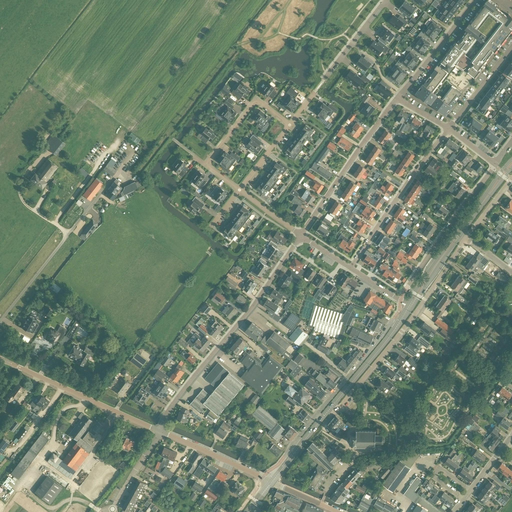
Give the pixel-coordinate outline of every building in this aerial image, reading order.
[(497,5),(490,0),(487,0),(482,7),(470,23),(469,23),(464,29),(467,31),(457,43),(455,42),(440,62),(445,65),(443,68),(449,72),(456,63),(457,64),(456,65),(463,70),(466,73),(467,72),(475,78),(485,65),(484,64),(493,52),(495,53),(511,30),(511,28),(511,27),(511,16),(508,14),(507,16),(496,7),(497,5)] [(453,0),(450,0),(448,3),(457,10),(460,5),(453,0)] [(405,1),(399,9),(409,16),(416,9),(405,1)] [(448,3),(444,7),(453,14),(457,10),(448,3)] [(444,7),(441,12),(450,19),(453,14),(444,7)] [(432,17),(439,22),(441,19),(446,23),(450,19),(441,12),(437,16),(434,14),(432,17)] [(388,22),(398,30),(402,26),(403,27),(408,22),(400,16),(397,19),(393,16),(388,22)] [(429,28),(438,35),(440,31),(441,29),(436,26),(438,23),(432,19),(427,26),(428,28),(429,28)] [(396,34),(385,26),(379,35),(380,36),(378,39),(385,44),(388,40),(386,38),(388,36),(393,39),(396,34)] [(435,38),(438,35),(429,28),(428,28),(426,31),(424,29),(420,33),(427,38),(429,36),(433,39),(435,38)] [(420,40),(418,43),(427,50),(429,46),(430,44),(425,40),(427,38),(420,33),(417,37),(420,40)] [(379,41),(381,42),(379,44),(379,43),(378,44),(374,41),(369,48),(378,55),(381,51),(385,53),(389,48),(380,41),(379,41)] [(409,48),(416,53),(418,51),(422,54),(424,53),(427,50),(418,43),(415,46),(412,44),(409,48)] [(406,57),(415,64),(418,61),(417,61),(419,59),(414,55),(416,53),(409,48),(408,47),(406,50),(408,51),(404,56),(406,58),(406,57)] [(371,67),(374,63),(368,58),(366,61),(361,57),(356,64),(366,71),(369,66),(371,67)] [(413,68),(415,64),(406,57),(406,58),(404,61),(401,58),(398,62),(404,67),(406,65),(411,69),(412,67),(413,68)] [(397,69),(394,72),(403,79),(406,75),(405,75),(407,73),(402,70),(404,67),(398,62),(394,67),(397,69)] [(422,84),(415,94),(427,103),(428,102),(446,116),(454,105),(453,105),(462,94),(453,87),(443,100),(432,92),(447,73),(442,69),(443,68),(445,65),(440,62),(434,69),(435,69),(423,85),(422,84)] [(511,71),(507,67),(503,72),(511,78),(511,71)] [(351,71),(345,78),(349,81),(348,82),(351,84),(352,83),(357,87),(362,80),(351,71)] [(403,79),(394,72),(392,75),(390,73),(386,77),(388,79),(392,83),(394,80),(399,83),(400,82),(401,82),(403,79)] [(510,79),(502,73),(499,78),(507,83),(510,79)] [(363,75),(361,78),(368,83),(370,80),(363,75)] [(507,83),(499,78),(496,82),(503,88),(504,89),(508,84),(507,83)] [(377,85),(374,89),(376,91),(380,93),(379,94),(385,99),(386,98),(387,98),(389,95),(389,94),(391,92),(385,87),(387,84),(382,80),(378,85),(377,84),(377,85)] [(503,88),(496,82),(492,86),(500,92),(503,88)] [(272,99),(273,97),(277,92),(273,89),(275,87),(274,87),(270,83),(269,83),(267,86),(266,85),(265,85),(263,88),(264,89),(262,92),(262,93),(263,93),(267,96),(268,97),(268,96),(272,99)] [(226,84),(222,90),(228,95),(230,92),(229,90),(226,88),(227,86),(226,84)] [(249,91),(246,89),(247,87),(247,88),(247,87),(244,85),(243,86),(240,84),(239,85),(240,85),(236,89),(235,88),(231,92),(240,99),(243,95),(245,96),(245,97),(245,96),(249,92),(249,91)] [(500,92),(492,86),(489,91),(497,96),(500,92)] [(299,93),(297,91),(291,87),(287,93),(288,94),(285,98),(284,98),(285,98),(284,98),(287,100),(296,107),(296,106),(299,102),(299,101),(295,99),(295,98),(299,93)] [(497,96),(489,91),(486,95),(493,101),(494,102),(498,97),(497,96)] [(366,104),(361,111),(368,116),(370,113),(371,113),(375,108),(370,104),(368,102),(368,103),(367,102),(370,98),(366,95),(362,101),(366,104)] [(493,101),(486,95),(482,99),(490,105),(493,101)] [(222,109),(224,111),(233,117),(237,112),(236,112),(233,110),(232,109),(230,107),(232,105),(231,104),(232,104),(234,101),(232,100),(229,98),(227,101),(226,100),(224,103),(225,104),(222,109),(222,108),(222,109)] [(490,105),(482,99),(479,104),(486,109),(487,109),(490,105)] [(283,105),(287,108),(292,112),(292,111),(293,111),(293,110),(293,111),(293,110),(295,107),(296,107),(295,107),(296,107),(287,100),(283,105),(282,104),(279,102),(277,105),(281,107),(283,105)] [(319,108),(328,114),(330,116),(331,116),(334,112),(335,113),(338,110),(333,107),(331,109),(323,103),(323,104),(322,103),(322,104),(320,107),(319,107),(319,108)] [(486,109),(479,104),(476,108),(485,115),(489,110),(487,109),(486,109)] [(320,116),(324,119),(328,114),(319,108),(316,113),(319,115),(319,116),(320,116)] [(224,111),(222,109),(221,109),(218,113),(217,112),(215,115),(220,119),(222,117),(229,122),(230,122),(230,121),(233,118),(233,117),(224,111)] [(248,121),(251,123),(254,119),(258,123),(259,123),(265,114),(260,110),(257,115),(255,117),(253,115),(248,121)] [(402,123),(400,128),(398,130),(395,133),(400,136),(403,130),(406,124),(403,122),(405,120),(405,121),(409,115),(401,110),(398,116),(398,117),(397,120),(396,122),(399,124),(401,122),(402,123)] [(471,120),(466,126),(471,130),(479,120),(474,116),(475,115),(472,113),(468,118),(471,120)] [(263,132),(267,127),(265,125),(270,118),(270,117),(269,117),(266,114),(265,114),(259,123),(258,123),(256,125),(257,125),(261,129),(260,130),(263,132)] [(410,124),(411,124),(413,125),(418,128),(421,122),(414,118),(410,124)] [(503,127),(509,131),(511,126),(504,120),(503,119),(499,124),(498,123),(496,126),(500,129),(503,127)] [(483,123),(479,120),(471,130),(476,133),(479,129),(482,131),(487,124),(484,122),(483,123)] [(356,122),(354,124),(352,127),(360,133),(363,128),(356,122)] [(409,132),(412,127),(406,124),(403,130),(406,132),(407,131),(409,132)] [(303,127),(301,129),(310,135),(314,131),(312,130),(306,125),(305,126),(304,128),(303,127)] [(434,129),(427,125),(423,131),(426,132),(424,135),(429,138),(434,129)] [(483,139),(488,143),(495,134),(496,133),(491,129),(492,128),(489,126),(485,131),(488,133),(483,139)] [(356,137),(360,133),(352,127),(351,129),(349,131),(350,132),(356,137)] [(197,136),(201,139),(206,143),(209,139),(211,141),(211,140),(215,136),(215,135),(212,133),(213,132),(213,131),(210,129),(209,130),(206,128),(205,129),(206,129),(202,133),(200,132),(197,136)] [(299,134),(307,140),(310,135),(301,129),(300,130),(301,131),(299,133),(299,134)] [(386,130),(382,135),(388,139),(391,134),(386,130)] [(131,140),(136,144),(140,140),(131,133),(129,135),(132,138),(131,140)] [(296,136),(295,137),(304,144),(307,140),(299,134),(297,136),(296,136)] [(499,138),(495,134),(488,143),(493,146),(497,140),(500,142),(504,137),(501,135),(499,138)] [(250,139),(251,140),(247,144),(247,145),(250,147),(249,149),(252,151),(253,150),(256,152),(257,152),(257,151),(260,147),(261,147),(260,146),(258,145),(261,141),(253,135),(250,139)] [(389,142),(392,144),(393,142),(391,140),(390,141),(388,139),(382,135),(378,140),(384,144),(386,141),(389,143),(389,142)] [(293,142),(300,148),(304,144),(295,137),(294,139),(295,140),(293,142)] [(338,143),(348,150),(352,143),(342,137),(338,143)] [(57,138),(49,149),(56,154),(64,143),(59,139),(57,138)] [(443,142),(447,146),(441,155),(438,153),(436,156),(441,159),(443,158),(447,151),(454,143),(449,139),(448,140),(446,138),(443,142)] [(414,143),(422,148),(424,145),(417,139),(414,143)] [(290,144),(288,146),(299,154),(302,149),(300,148),(293,142),(292,142),(292,143),(291,145),(290,144)] [(336,146),(330,142),(327,146),(334,150),(336,146)] [(450,154),(453,150),(455,152),(459,146),(454,143),(447,151),(450,154)] [(376,145),(372,151),(378,154),(381,149),(376,145)] [(299,154),(288,146),(287,147),(288,148),(286,151),(286,150),(286,151),(292,156),(290,158),(293,161),(299,154)] [(316,162),(311,168),(328,179),(329,177),(330,177),(332,173),(319,164),(330,149),(326,146),(315,162),(316,162)] [(467,153),(464,150),(457,159),(465,165),(472,156),(469,154),(467,152),(467,153)] [(221,156),(222,156),(233,165),(233,164),(236,160),(238,161),(240,158),(234,154),(232,156),(225,151),(225,152),(224,152),(225,152),(224,152),(222,156),(221,156)] [(372,151),(369,156),(374,159),(378,154),(372,151)] [(409,151),(405,156),(411,160),(415,155),(409,151)] [(454,159),(457,156),(453,153),(449,159),(450,160),(447,163),(449,165),(454,158),(454,159)] [(408,165),(411,160),(405,156),(405,157),(403,155),(402,156),(401,157),(403,159),(402,161),(408,165)] [(224,166),(222,169),(228,173),(230,170),(229,169),(232,165),(233,165),(222,156),(221,156),(218,161),(222,164),(224,166)] [(371,165),(374,159),(369,156),(365,161),(371,165)] [(48,158),(40,169),(43,172),(42,173),(43,173),(39,179),(37,177),(35,180),(36,180),(34,182),(42,188),(47,182),(46,182),(58,167),(48,158)] [(434,158),(424,171),(428,173),(429,171),(434,175),(438,171),(435,170),(440,163),(434,158)] [(458,162),(454,159),(454,158),(449,165),(453,168),(458,162)] [(182,177),(184,174),(188,169),(185,166),(186,164),(186,163),(185,163),(181,160),(181,159),(180,160),(178,162),(177,161),(175,164),(174,164),(174,165),(175,164),(176,165),(174,168),(173,168),(173,169),(174,169),(178,172),(179,173),(178,174),(182,177)] [(398,162),(397,164),(396,165),(399,166),(404,170),(408,165),(402,161),(400,164),(398,162)] [(394,162),(392,164),(395,166),(394,167),(397,169),(395,171),(401,175),(404,170),(399,166),(396,165),(397,164),(394,162)] [(465,168),(471,173),(473,170),(477,174),(484,166),(479,162),(476,166),(475,165),(472,168),(468,165),(465,168)] [(272,166),(281,173),(283,175),(286,170),(288,168),(281,163),(280,165),(277,163),(276,163),(275,166),(274,165),(272,166)] [(103,169),(112,176),(116,171),(107,164),(103,169)] [(368,174),(364,171),(366,169),(360,165),(357,170),(366,177),(368,174)] [(270,171),(278,177),(281,173),(272,166),(271,168),(272,169),(270,171)] [(85,177),(88,173),(81,167),(78,170),(85,177)] [(30,179),(34,182),(36,180),(35,180),(37,177),(39,179),(43,173),(42,173),(43,172),(40,169),(36,174),(35,173),(34,173),(33,174),(31,172),(28,175),(32,177),(30,179)] [(365,179),(366,177),(357,170),(353,175),(359,179),(361,177),(365,179)] [(193,180),(192,180),(192,181),(193,181),(197,184),(198,185),(197,186),(201,189),(207,181),(203,178),(205,176),(205,175),(205,176),(205,175),(204,175),(200,172),(200,171),(199,171),(199,172),(197,174),(196,173),(196,174),(193,176),(193,177),(195,178),(193,180)] [(267,173),(266,175),(276,183),(279,179),(278,177),(270,171),(270,172),(268,174),(267,173)] [(307,171),(305,173),(304,175),(312,181),(315,177),(307,171)] [(71,174),(66,179),(69,181),(64,186),(70,190),(78,181),(71,174)] [(263,180),(273,187),(276,183),(266,175),(264,177),(265,177),(264,180),(263,180)] [(83,194),(90,200),(103,185),(96,179),(83,194)] [(122,190),(123,189),(117,184),(119,181),(116,179),(114,182),(111,185),(117,189),(117,188),(121,191),(122,190)] [(260,182),(259,184),(268,190),(269,192),(273,187),(263,180),(261,183),(260,182)] [(426,192),(423,190),(424,189),(421,187),(423,184),(417,180),(414,185),(420,189),(422,191),(422,192),(425,194),(426,192)] [(454,183),(448,189),(454,193),(453,195),(455,197),(456,195),(459,198),(465,190),(461,187),(464,184),(458,180),(455,184),(454,183)] [(313,187),(313,188),(319,193),(324,186),(317,181),(317,182),(315,181),(311,186),(313,187)] [(351,181),(348,186),(353,190),(357,185),(351,181)] [(386,185),(385,186),(385,187),(391,190),(394,186),(387,181),(385,184),(386,185)] [(440,187),(432,181),(430,184),(438,190),(440,187)] [(117,197),(118,198),(119,198),(123,196),(127,194),(134,191),(133,190),(138,188),(142,186),(137,182),(135,183),(135,182),(124,187),(123,189),(120,193),(119,194),(120,196),(117,197)] [(268,197),(264,195),(268,190),(259,184),(258,185),(259,186),(257,188),(257,189),(256,189),(257,189),(263,193),(261,196),(266,200),(268,197)] [(111,185),(108,189),(109,191),(106,195),(113,200),(116,196),(118,193),(119,194),(120,191),(121,191),(117,188),(117,189),(111,185)] [(382,191),(382,192),(387,195),(391,190),(385,187),(382,185),(379,189),(382,191)] [(416,194),(420,189),(414,185),(411,190),(416,194)] [(348,186),(344,191),(350,195),(353,190),(348,186)] [(219,201),(219,202),(220,201),(222,198),(223,199),(223,200),(223,199),(225,197),(226,197),(226,196),(225,196),(224,195),(226,192),(226,193),(227,192),(226,192),(222,189),(222,188),(221,188),(219,190),(216,187),(212,192),(216,195),(214,197),(214,198),(219,201)] [(310,194),(309,195),(308,194),(310,192),(306,189),(301,197),(305,199),(306,199),(306,200),(311,203),(315,198),(310,194)] [(411,190),(407,195),(413,199),(416,194),(411,190)] [(347,200),(350,195),(344,191),(341,196),(347,200)] [(373,198),(376,200),(381,204),(382,204),(384,201),(383,201),(385,199),(379,195),(378,195),(377,196),(376,196),(376,197),(375,197),(374,197),(374,196),(373,197),(373,198)] [(410,204),(413,199),(407,195),(404,200),(410,204)] [(205,204),(204,203),(195,197),(192,201),(194,202),(193,202),(190,207),(189,207),(190,207),(192,210),(191,211),(194,213),(194,214),(195,213),(196,212),(198,214),(199,214),(202,209),(203,209),(202,208),(205,204)] [(294,211),(298,213),(296,216),(300,219),(306,210),(302,207),(301,207),(300,206),(303,202),(295,197),(292,201),(298,205),(294,211)] [(438,207),(440,208),(436,214),(439,217),(442,213),(445,215),(448,210),(442,206),(442,205),(443,205),(445,202),(439,199),(438,201),(441,203),(438,207)] [(378,209),(381,204),(376,200),(372,205),(378,209)] [(336,201),(333,206),(338,210),(342,205),(336,201)] [(240,208),(239,210),(249,218),(252,214),(249,211),(243,206),(243,207),(242,207),(243,207),(241,209),(240,208)] [(333,217),(335,215),(338,210),(333,206),(329,211),(331,212),(329,215),(333,217)] [(364,210),(367,213),(373,217),(376,212),(366,206),(364,210)] [(402,215),(405,210),(400,206),(397,211),(402,215)] [(236,215),(246,222),(249,218),(239,210),(237,212),(238,212),(236,215)] [(370,221),(373,217),(367,213),(364,210),(361,215),(370,221)] [(393,216),(399,220),(402,222),(403,220),(405,221),(407,219),(405,218),(405,217),(402,215),(397,211),(393,216)] [(327,214),(325,218),(323,221),(329,225),(331,222),(331,221),(336,224),(338,220),(328,213),(327,214)] [(339,221),(343,224),(347,219),(348,218),(349,215),(347,214),(345,216),(342,220),(340,219),(339,221)] [(233,217),(232,219),(241,225),(240,225),(242,227),(246,222),(236,215),(234,218),(233,217)] [(504,226),(508,221),(499,215),(496,221),(504,226)] [(241,225),(232,219),(231,220),(232,221),(230,223),(230,224),(239,231),(240,229),(242,227),(240,225),(241,225)] [(360,219),(357,224),(359,225),(364,229),(367,225),(360,219)] [(93,220),(81,234),(86,238),(91,232),(92,233),(94,231),(99,226),(97,225),(98,224),(93,220)] [(395,230),(398,232),(401,227),(391,220),(387,225),(395,230)] [(322,222),(320,225),(317,230),(325,236),(329,231),(327,230),(329,227),(322,222)] [(362,233),(364,229),(359,225),(357,224),(355,222),(353,224),(354,225),(353,227),(362,233)] [(433,233),(436,227),(430,223),(428,226),(425,224),(424,227),(433,233)] [(227,225),(225,227),(234,234),(237,230),(230,224),(229,224),(228,226),(227,225)] [(387,225),(384,229),(392,235),(395,230),(387,225)] [(422,230),(425,231),(423,234),(429,238),(433,233),(424,227),(420,225),(419,227),(422,229),(422,230)] [(234,234),(225,227),(224,229),(225,230),(223,232),(223,233),(229,237),(232,240),(236,235),(234,234)] [(410,231),(407,228),(402,234),(406,237),(410,231)] [(497,229),(495,228),(494,230),(500,235),(506,239),(508,236),(502,232),(497,229)] [(270,232),(267,237),(270,239),(274,242),(276,239),(283,244),(285,241),(286,242),(287,239),(287,238),(278,231),(275,235),(270,232)] [(489,231),(485,236),(496,244),(499,240),(498,240),(500,237),(497,234),(496,236),(489,231)] [(382,233),(379,238),(387,243),(390,239),(382,233)] [(343,248),(344,249),(348,243),(350,240),(341,234),(337,240),(341,243),(339,245),(340,246),(340,247),(343,249),(343,248)] [(413,235),(410,238),(417,243),(420,239),(413,235)] [(384,248),(387,243),(379,238),(376,243),(384,248)] [(352,241),(350,240),(348,243),(344,249),(349,252),(355,243),(352,241)] [(270,247),(268,250),(276,255),(280,251),(276,248),(278,246),(271,241),(268,245),(270,247)] [(414,246),(412,249),(419,253),(422,248),(415,243),(413,246),(414,246)] [(411,259),(412,256),(415,258),(419,253),(412,249),(411,248),(407,253),(399,247),(396,252),(403,257),(404,255),(406,255),(411,259)] [(268,250),(266,248),(265,249),(264,250),(263,251),(262,252),(262,253),(261,256),(268,261),(270,258),(273,260),(276,255),(268,250)] [(382,254),(381,255),(384,257),(387,253),(379,248),(377,251),(382,254)] [(372,258),(374,255),(366,250),(364,254),(366,255),(363,261),(368,264),(372,258)] [(407,260),(403,257),(396,252),(393,257),(395,258),(396,256),(401,259),(400,260),(405,263),(407,260)] [(474,255),(470,261),(476,265),(480,260),(474,255)] [(379,259),(375,257),(374,259),(372,258),(368,264),(373,267),(379,259)] [(259,264),(257,267),(265,272),(269,267),(265,265),(267,262),(261,258),(257,263),(259,264)] [(297,275),(301,277),(305,271),(302,269),(301,269),(304,264),(300,262),(294,259),(290,265),(299,272),(297,275)] [(470,261),(466,266),(476,273),(477,271),(481,274),(484,271),(476,265),(470,261)] [(397,262),(394,267),(391,271),(387,277),(393,280),(395,277),(398,279),(401,275),(398,273),(400,270),(396,268),(399,263),(397,262)] [(383,263),(379,268),(384,272),(383,274),(387,277),(391,271),(387,268),(388,266),(383,263)] [(262,277),(265,272),(257,267),(254,272),(252,270),(250,273),(257,277),(259,275),(262,277)] [(305,276),(310,280),(316,272),(310,268),(305,276)] [(284,273),(278,283),(285,288),(292,278),(297,282),(301,284),(301,278),(300,277),(301,277),(291,270),(287,275),(284,273)] [(496,276),(505,283),(503,285),(505,287),(510,281),(499,272),(496,276)] [(472,273),(470,276),(477,282),(479,279),(472,273)] [(319,289),(321,291),(323,288),(324,286),(322,284),(326,279),(319,275),(313,283),(320,288),(319,289)] [(353,290),(358,283),(344,275),(338,284),(345,288),(346,286),(353,290)] [(228,276),(226,279),(236,286),(238,283),(228,276)] [(456,281),(464,287),(468,282),(459,276),(456,281)] [(475,284),(477,282),(470,276),(468,279),(475,284)] [(249,278),(246,283),(254,288),(257,283),(249,278)] [(464,287),(456,281),(452,286),(454,288),(453,289),(457,292),(457,291),(460,294),(464,287)] [(49,286),(49,287),(49,288),(49,289),(49,290),(50,291),(51,291),(56,295),(61,289),(52,282),(49,286)] [(226,284),(235,291),(237,288),(228,282),(226,284)] [(241,287),(243,288),(251,293),(254,288),(246,283),(245,286),(243,285),(241,287)] [(326,290),(323,288),(321,291),(319,293),(325,297),(327,294),(331,296),(336,288),(330,284),(326,290)] [(283,295),(274,289),(270,295),(280,302),(282,299),(281,298),(283,295)] [(216,306),(219,302),(221,303),(226,297),(218,291),(210,302),(216,306)] [(247,299),(239,293),(236,291),(235,294),(237,295),(237,296),(238,297),(236,299),(243,304),(247,299)] [(374,293),(370,291),(364,301),(366,302),(364,304),(372,309),(380,298),(376,295),(374,293)] [(457,293),(455,296),(462,301),(465,303),(467,300),(457,293)] [(445,296),(441,301),(447,306),(451,300),(445,296)] [(388,303),(380,298),(373,308),(376,310),(379,307),(384,310),(388,303)] [(263,306),(274,313),(278,306),(267,299),(263,306)] [(447,307),(447,306),(441,301),(437,306),(440,308),(435,315),(439,318),(447,307)] [(206,303),(201,310),(206,315),(212,308),(206,303)] [(388,303),(384,310),(383,311),(387,313),(392,305),(388,303)] [(344,314),(315,305),(308,326),(313,330),(338,338),(342,324),(346,325),(346,324),(348,319),(354,307),(350,305),(344,314)] [(227,306),(222,312),(230,318),(234,314),(235,314),(238,311),(232,306),(230,308),(227,306)] [(293,331),(302,318),(292,312),(283,324),(293,331)] [(35,316),(31,314),(30,316),(29,316),(27,320),(26,320),(24,324),(22,328),(29,332),(30,330),(34,332),(38,324),(35,322),(36,320),(34,318),(35,316)] [(273,318),(275,320),(278,322),(281,317),(275,314),(273,318)] [(475,314),(469,321),(473,324),(478,316),(475,314)] [(208,330),(201,324),(205,320),(201,317),(196,324),(199,327),(202,329),(206,333),(208,330)] [(369,317),(367,320),(380,328),(383,323),(374,319),(374,320),(369,317)] [(378,332),(380,328),(367,320),(366,321),(363,319),(361,323),(370,327),(370,328),(378,332)] [(445,330),(451,335),(454,330),(444,322),(443,323),(438,319),(436,322),(445,329),(445,330)] [(217,322),(215,320),(211,325),(213,327),(213,326),(219,332),(224,327),(217,322)] [(69,331),(73,334),(78,328),(80,324),(76,321),(69,331)] [(432,332),(434,334),(437,331),(425,322),(421,328),(424,330),(423,331),(429,336),(432,332)] [(252,323),(249,327),(260,336),(263,331),(252,323)] [(215,337),(219,332),(213,326),(213,327),(209,331),(215,337)] [(298,326),(290,337),(299,345),(307,334),(298,326)] [(369,346),(369,345),(370,345),(371,343),(371,342),(371,341),(372,341),(373,338),(373,337),(349,326),(346,332),(353,335),(352,337),(357,339),(357,340),(369,346)] [(199,327),(197,329),(204,335),(206,333),(202,329),(199,327)] [(256,340),(260,336),(249,327),(245,331),(256,340)] [(54,330),(52,329),(49,332),(50,332),(47,336),(51,339),(50,340),(53,342),(56,339),(59,341),(65,333),(62,331),(61,333),(55,329),(54,330)] [(444,337),(454,344),(457,341),(447,333),(442,329),(440,332),(444,336),(444,337)] [(193,334),(197,337),(207,346),(208,344),(209,344),(211,341),(205,336),(203,339),(196,333),(193,330),(191,332),(193,334)] [(274,331),(268,338),(266,341),(267,341),(290,360),(293,356),(286,350),(290,345),(274,331)] [(325,346),(329,339),(322,335),(318,343),(325,346)] [(207,346),(197,337),(193,342),(190,340),(188,343),(198,351),(200,348),(203,351),(206,348),(205,348),(207,346)] [(249,346),(248,344),(246,343),(246,342),(240,337),(235,343),(243,349),(245,346),(247,348),(249,346)] [(409,343),(404,349),(413,357),(418,351),(422,345),(419,342),(413,337),(409,343)] [(189,344),(181,338),(178,342),(185,348),(189,344)] [(423,341),(432,349),(434,347),(425,339),(423,341)] [(258,345),(266,352),(268,349),(260,342),(258,345)] [(237,353),(239,354),(243,349),(235,343),(231,348),(237,353)] [(329,349),(325,346),(319,343),(316,349),(326,354),(326,353),(329,349)] [(69,355),(77,360),(80,356),(83,350),(79,348),(79,347),(77,346),(76,347),(74,345),(69,355)] [(448,355),(452,350),(446,345),(442,351),(448,355)] [(85,347),(83,350),(80,356),(77,360),(77,361),(83,365),(89,354),(92,355),(94,351),(85,347)] [(350,353),(351,355),(352,354),(353,355),(353,356),(358,360),(363,353),(357,348),(355,347),(353,350),(350,353)] [(104,358),(109,351),(104,348),(100,355),(104,358)] [(249,350),(247,353),(259,363),(261,360),(249,350)] [(187,360),(188,359),(193,363),(196,359),(192,356),(193,355),(189,351),(188,353),(187,352),(183,357),(187,360)] [(137,352),(133,357),(143,365),(147,360),(137,352)] [(293,359),(299,364),(305,357),(298,352),(293,359)] [(262,365),(259,363),(247,353),(245,356),(240,361),(248,368),(241,377),(262,394),(284,367),(270,355),(262,365)] [(352,354),(351,355),(346,361),(352,366),(358,360),(353,356),(353,355),(352,354)] [(171,360),(166,356),(164,355),(160,361),(162,362),(161,363),(166,366),(171,360)] [(400,355),(398,357),(397,357),(396,359),(396,360),(402,365),(404,363),(407,365),(409,362),(416,367),(419,363),(411,357),(408,361),(400,355)] [(352,366),(346,361),(343,359),(337,366),(346,373),(352,366)] [(287,365),(293,370),(290,373),(294,377),(302,368),(291,360),(287,365)] [(203,389),(189,405),(201,414),(207,406),(218,415),(244,385),(218,363),(205,378),(215,386),(216,387),(210,395),(203,389)] [(184,372),(177,366),(176,368),(174,367),(172,370),(174,372),(181,377),(184,372)] [(386,373),(385,374),(392,379),(394,376),(397,378),(400,375),(407,380),(409,377),(399,369),(397,372),(396,373),(389,368),(387,371),(386,371),(386,372),(386,373)] [(159,369),(156,373),(162,378),(165,374),(159,369)] [(327,389),(330,392),(337,384),(335,382),(339,377),(328,369),(323,375),(320,373),(319,374),(315,370),(312,374),(328,388),(327,389)] [(177,381),(181,377),(174,372),(172,374),(172,373),(170,376),(177,381)] [(153,377),(160,381),(162,378),(156,373),(153,377)] [(113,376),(107,384),(111,388),(113,386),(114,387),(113,389),(122,396),(131,384),(122,377),(117,383),(115,382),(118,379),(113,376)] [(322,400),(328,393),(322,389),(322,388),(310,379),(305,386),(317,396),(317,395),(322,400)] [(386,383),(381,379),(376,385),(384,391),(387,388),(389,390),(393,385),(388,380),(386,383)] [(161,381),(157,386),(168,394),(170,391),(167,389),(169,387),(161,381)] [(16,399),(24,389),(18,384),(10,394),(9,393),(5,399),(10,403),(15,398),(16,399)] [(143,388),(145,389),(144,390),(148,392),(151,394),(153,391),(161,397),(163,395),(166,397),(168,394),(157,386),(155,389),(154,388),(153,389),(148,386),(147,386),(145,385),(143,388)] [(285,390),(292,396),(292,395),(295,397),(295,398),(302,404),(310,394),(302,388),(298,394),(295,391),(296,390),(289,385),(285,390)] [(501,398),(503,396),(507,390),(502,387),(498,392),(501,395),(499,397),(501,398)] [(146,396),(148,392),(144,390),(141,388),(133,400),(142,406),(148,397),(146,396)] [(511,394),(507,390),(503,396),(508,400),(511,394)] [(33,410),(35,412),(45,399),(41,396),(36,403),(37,404),(33,410)] [(286,400),(293,407),(297,402),(289,396),(286,400)] [(49,402),(45,399),(35,412),(34,413),(37,415),(42,408),(43,409),(49,402)] [(252,415),(271,430),(269,432),(278,440),(283,434),(291,441),(298,432),(287,423),(283,428),(277,422),(278,420),(259,405),(252,415)] [(482,406),(477,411),(482,415),(486,410),(482,406)] [(187,419),(186,418),(189,411),(182,408),(181,411),(180,411),(177,419),(186,423),(187,422),(188,420),(187,419)] [(305,423),(311,416),(303,409),(297,416),(305,423)] [(502,419),(499,423),(507,428),(511,422),(504,417),(505,415),(499,410),(496,414),(502,419)] [(191,413),(196,418),(200,421),(202,419),(193,411),(192,411),(191,413)] [(58,458),(58,457),(53,453),(49,458),(49,459),(47,461),(69,478),(83,460),(93,448),(80,438),(92,421),(84,415),(81,413),(78,417),(81,419),(69,434),(78,441),(62,461),(58,458)] [(206,416),(213,421),(215,423),(218,420),(209,413),(206,416)] [(336,415),(331,421),(338,427),(341,430),(344,426),(341,424),(343,421),(336,415)] [(236,419),(233,424),(237,427),(242,419),(238,417),(236,420),(236,419)] [(15,421),(9,428),(12,431),(18,424),(17,424),(15,421)] [(103,426),(101,424),(97,421),(89,432),(88,431),(82,438),(93,446),(101,436),(98,433),(103,426)] [(215,434),(219,436),(228,424),(224,421),(221,427),(220,426),(215,434)] [(331,421),(327,425),(335,431),(338,427),(331,421)] [(228,424),(219,436),(223,439),(228,432),(227,432),(231,426),(228,424)] [(504,436),(499,432),(501,430),(496,426),(494,428),(490,433),(500,440),(504,436)] [(27,431),(24,428),(16,437),(20,440),(27,431)] [(259,440),(263,434),(258,430),(254,436),(259,440)] [(352,433),(351,436),(350,436),(350,443),(352,443),(352,447),(356,447),(355,448),(356,448),(356,447),(358,448),(358,449),(361,449),(361,448),(370,448),(370,449),(372,449),(372,448),(374,448),(375,448),(376,448),(375,447),(375,444),(382,444),(384,441),(384,438),(382,435),(375,435),(375,432),(376,431),(375,431),(357,431),(356,431),(356,433),(352,433)] [(40,433),(10,474),(18,480),(48,439),(40,433)] [(490,433),(487,438),(496,445),(500,440),(490,433)] [(464,440),(468,443),(475,448),(476,446),(470,441),(461,434),(459,437),(462,440),(464,440)] [(120,439),(118,443),(121,444),(120,444),(123,446),(125,446),(124,449),(128,451),(131,445),(133,445),(135,441),(129,439),(129,438),(128,438),(128,436),(126,436),(125,436),(124,436),(122,440),(120,439)] [(241,436),(237,445),(245,449),(250,440),(249,440),(247,439),(241,436)] [(2,438),(0,441),(0,451),(1,453),(9,443),(2,438)] [(486,438),(484,440),(486,441),(484,443),(482,442),(481,444),(485,448),(487,446),(492,450),(496,445),(487,438),(486,438)] [(272,442),(267,447),(269,449),(269,450),(277,457),(282,451),(272,442)] [(334,464),(342,455),(335,448),(338,445),(335,442),(332,446),(334,449),(327,456),(334,464)] [(309,456),(319,464),(320,465),(321,465),(327,471),(329,469),(334,464),(327,456),(313,443),(307,448),(309,451),(308,452),(307,451),(305,453),(309,456)] [(165,465),(166,461),(171,450),(165,447),(161,455),(165,457),(162,463),(161,463),(158,469),(160,470),(159,473),(161,473),(165,465)] [(177,453),(171,450),(166,461),(169,462),(170,459),(174,460),(177,453)] [(481,462),(485,456),(477,450),(473,456),(481,462)] [(204,457),(196,452),(189,461),(193,464),(192,465),(191,465),(188,471),(192,474),(197,467),(204,457)] [(457,456),(449,466),(454,470),(458,465),(459,465),(460,463),(457,461),(462,455),(460,453),(457,456)] [(417,458),(412,455),(411,454),(404,457),(403,456),(400,460),(382,484),(393,492),(410,468),(417,458)] [(453,457),(451,459),(449,457),(444,463),(449,466),(457,456),(455,454),(453,458),(453,457)] [(200,476),(199,476),(203,469),(206,471),(207,471),(211,464),(211,463),(209,461),(207,461),(204,459),(193,474),(198,477),(199,477),(200,476)] [(377,463),(374,459),(366,463),(369,467),(377,463)] [(459,474),(464,478),(475,462),(476,463),(476,462),(473,460),(469,466),(468,468),(467,468),(465,470),(463,468),(459,474)] [(127,465),(123,462),(119,467),(123,470),(127,465)] [(464,478),(468,481),(473,476),(470,474),(472,472),(472,471),(475,467),(477,469),(480,466),(476,463),(475,462),(464,478)] [(497,469),(502,472),(507,466),(502,463),(497,469)] [(210,473),(213,475),(217,468),(211,464),(207,471),(210,473),(209,473),(210,474),(210,473)] [(319,464),(306,485),(316,490),(326,473),(327,471),(321,465),(320,465),(319,464)] [(366,470),(361,464),(355,468),(351,473),(357,478),(360,475),(366,470)] [(379,475),(383,479),(394,467),(391,465),(388,469),(386,467),(379,475)] [(502,472),(507,476),(511,470),(507,466),(502,472)] [(162,472),(161,473),(164,476),(165,474),(169,478),(173,474),(165,467),(162,472)] [(224,481),(227,476),(220,471),(208,488),(214,492),(219,496),(224,488),(227,484),(228,484),(224,481)] [(353,482),(354,483),(357,484),(358,483),(355,481),(357,478),(351,473),(347,477),(353,482)] [(50,504),(62,487),(46,476),(34,493),(50,504)] [(441,511),(442,511),(434,506),(434,505),(432,504),(427,500),(427,501),(421,496),(420,496),(418,495),(419,494),(415,491),(423,480),(417,476),(409,486),(409,487),(404,494),(418,505),(412,511),(441,511)] [(186,482),(178,477),(173,484),(182,489),(186,482)] [(341,483),(348,488),(353,482),(347,477),(341,483)] [(423,484),(426,486),(424,488),(429,492),(434,484),(429,481),(426,479),(423,484)] [(138,480),(135,485),(143,489),(146,484),(138,480)] [(492,491),(494,488),(498,491),(501,486),(499,484),(494,480),(492,482),(490,481),(486,486),(492,491)] [(196,482),(192,487),(200,492),(204,487),(196,482)] [(231,490),(232,491),(231,491),(239,497),(242,493),(244,490),(243,489),(244,488),(236,482),(231,490)] [(350,490),(348,488),(341,483),(339,487),(348,493),(350,490)] [(366,490),(357,486),(357,485),(357,484),(354,483),(354,485),(353,485),(354,486),(357,487),(355,489),(364,494),(366,490)] [(431,494),(433,491),(435,494),(439,488),(434,484),(429,492),(431,494)] [(135,485),(133,489),(141,494),(143,489),(135,485)] [(488,496),(490,497),(494,493),(492,491),(486,486),(482,491),(488,496)] [(339,487),(336,490),(345,497),(346,496),(348,493),(339,487)] [(208,488),(204,494),(210,498),(214,492),(208,488)] [(133,489),(130,494),(138,498),(141,494),(133,489)] [(295,511),(297,510),(302,501),(291,495),(284,493),(277,490),(273,499),(273,500),(274,500),(273,502),(275,503),(274,505),(272,508),(277,511),(278,510),(282,511),(295,511)] [(345,497),(336,490),(330,497),(340,503),(345,497)] [(478,496),(480,498),(478,500),(483,504),(486,502),(484,501),(486,498),(489,500),(490,497),(488,496),(482,491),(478,496)] [(189,498),(194,501),(198,495),(193,492),(189,498)] [(214,492),(210,498),(216,502),(219,496),(214,492)] [(441,501),(444,503),(449,496),(444,492),(440,497),(443,499),(441,501)] [(130,494),(128,499),(135,503),(138,498),(130,494)] [(358,507),(366,511),(372,501),(375,503),(374,504),(375,506),(382,510),(386,511),(391,511),(394,507),(395,506),(376,494),(373,498),(365,494),(362,499),(360,504),(359,504),(358,507)] [(429,498),(427,500),(432,504),(437,496),(435,495),(431,499),(429,498)] [(448,503),(450,505),(448,508),(451,510),(456,502),(454,501),(454,500),(449,496),(444,503),(445,504),(447,504),(448,503)] [(198,504),(202,507),(206,501),(202,498),(198,504)] [(128,499),(125,504),(133,508),(135,503),(128,499)] [(308,511),(312,505),(307,503),(302,511),(308,511)] [(472,503),(469,508),(473,511),(475,511),(479,508),(480,509),(482,507),(477,503),(475,505),(472,503)]
